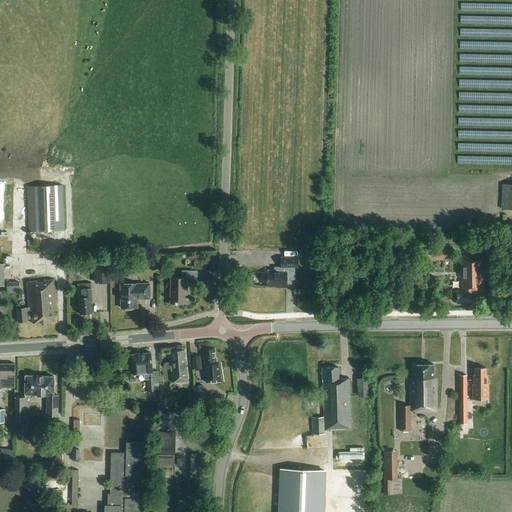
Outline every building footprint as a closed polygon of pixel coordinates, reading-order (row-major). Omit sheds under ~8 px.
[(464,23),(483,23),(483,15),(464,15),(464,23)] [(483,35),(483,27),(464,27),(464,35),(483,35)] [(484,104),(463,104),(463,112),(484,112),(484,104)] [(484,118),(463,117),(462,125),(484,125),(484,118)] [(461,137),(484,138),(484,129),(461,129),(461,137)] [(484,151),(485,142),(460,141),(460,150),(484,151)] [(511,184),(502,184),(502,209),(511,209),(511,184)] [(62,186),(29,187),(31,232),(64,230),(62,186)] [(425,249),(426,261),(452,261),(452,249),(425,249)] [(322,265),(321,250),(309,250),(310,266),(322,265)] [(460,287),(461,287),(461,291),(454,291),(455,302),(474,302),(474,291),(483,291),(483,256),(459,257),(460,287)] [(294,280),(294,268),(298,268),(298,257),(280,257),(280,267),(274,267),(274,270),(267,270),(267,272),(266,272),(266,286),(279,286),(279,288),(286,288),(286,280),(294,280)] [(110,283),(110,258),(95,258),(95,283),(110,283)] [(197,271),(182,271),(182,279),(171,278),(170,303),(175,303),(177,303),(185,303),(186,290),(187,290),(187,284),(197,284),(197,271)] [(27,282),(29,308),(17,309),(18,322),(27,321),(27,319),(32,319),(32,324),(41,323),(41,324),(46,323),(54,322),(54,311),(56,311),(54,281),(45,282),(45,281),(27,282)] [(150,300),(149,284),(136,284),(120,284),(121,308),(137,308),(137,300),(150,300)] [(79,314),(92,313),(92,303),(93,303),(91,288),(77,289),(79,314)] [(219,363),(217,363),(216,358),(215,358),(214,349),(211,349),(210,348),(207,348),(206,350),(203,350),(207,383),(221,382),(219,363)] [(183,351),(171,352),(172,361),(170,361),(170,362),(165,363),(164,365),(164,368),(166,370),(171,369),(172,383),(188,382),(186,360),(184,360),(183,351)] [(133,374),(144,373),(145,379),(147,379),(148,392),(155,391),(155,384),(159,383),(158,371),(152,372),(151,353),(131,355),(133,374)] [(201,369),(200,355),(191,356),(193,370),(201,369)] [(15,364),(0,364),(0,380),(0,388),(15,388),(15,378),(15,364)] [(411,411),(436,411),(436,378),(434,378),(434,364),(412,365),(412,379),(410,379),(410,406),(400,406),(400,431),(411,431),(411,411)] [(338,367),(322,368),(324,417),(312,417),(313,435),(325,434),(324,430),(351,429),(349,379),(339,379),(338,367)] [(486,368),(475,368),(475,375),(474,375),(474,385),(472,386),(472,400),(489,400),(489,385),(487,385),(487,375),(486,375),(486,368)] [(25,376),(25,395),(25,398),(15,398),(14,422),(29,422),(30,400),(28,400),(28,395),(47,395),(46,417),(58,417),(58,395),(53,395),(54,377),(25,376)] [(357,378),(358,397),(368,396),(368,387),(372,387),(372,385),(371,385),(371,378),(367,378),(357,378)] [(205,398),(204,385),(193,386),(194,399),(205,398)] [(161,416),(161,432),(175,432),(175,416),(161,416)] [(160,458),(174,458),(175,441),(160,441),(160,458)] [(105,505),(104,511),(140,511),(141,499),(140,499),(140,487),(141,487),(142,443),(126,443),(126,453),(111,453),(110,490),(113,490),(113,494),(108,494),(107,505),(105,505)] [(0,456),(12,457),(12,449),(0,448),(0,456)] [(193,451),(193,477),(202,477),(202,451),(193,451)] [(397,451),(383,451),(383,480),(397,480),(397,451)] [(281,511),(325,511),(327,472),(283,470),(281,511)] [(397,480),(383,480),(383,495),(402,494),(401,480),(397,480)]
